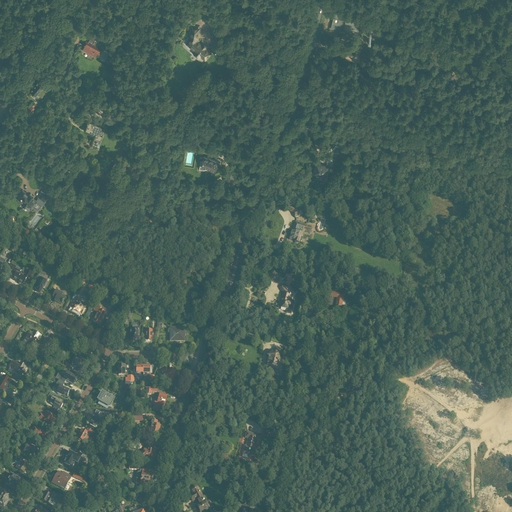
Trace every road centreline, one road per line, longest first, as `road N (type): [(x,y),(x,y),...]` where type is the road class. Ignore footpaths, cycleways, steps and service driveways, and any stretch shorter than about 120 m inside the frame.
road 1 (primary): [(199,361),(323,0)]
road 2 (residential): [(194,376),(295,399),(347,127)]
road 3 (residential): [(104,359),(16,511)]
road 4 (primary): [(166,511),(194,376)]
